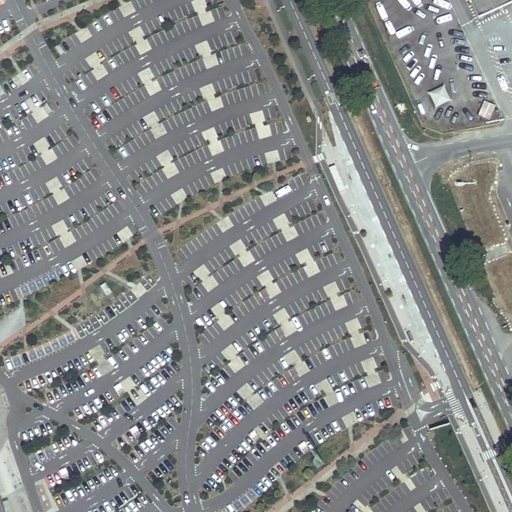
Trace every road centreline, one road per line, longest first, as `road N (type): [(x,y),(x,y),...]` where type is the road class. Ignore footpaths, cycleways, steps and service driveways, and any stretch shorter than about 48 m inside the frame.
road 1 (unclassified): [(289,0),(511,501)]
road 2 (primary): [(405,166),(511,404)]
road 3 (primary): [(331,0),(405,166)]
